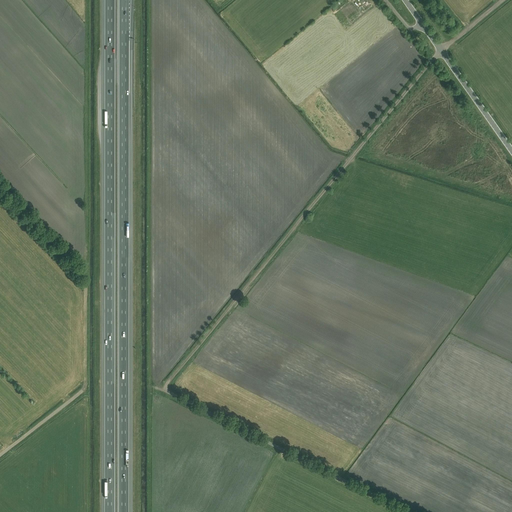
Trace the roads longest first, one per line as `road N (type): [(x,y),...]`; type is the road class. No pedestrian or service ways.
road 1 (track): [(501,0),(430,62),(163,389)]
road 2 (motorway): [(126,511),(123,0)]
road 3 (motorway): [(110,0),(109,511)]
road 4 (unclassified): [(405,511),(163,389)]
road 5 (unclassified): [(511,150),(404,0)]
road 6 (unclassified): [(85,277),(0,184)]
